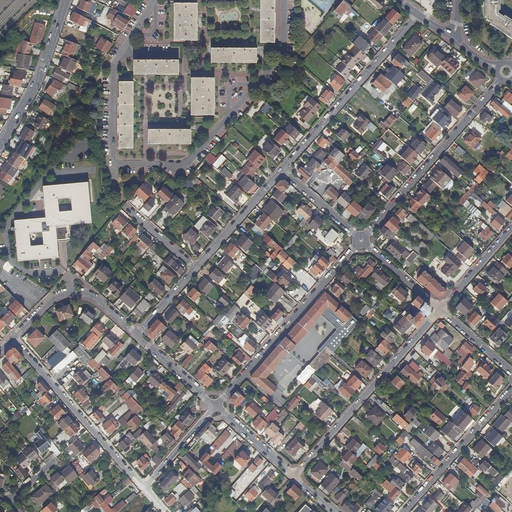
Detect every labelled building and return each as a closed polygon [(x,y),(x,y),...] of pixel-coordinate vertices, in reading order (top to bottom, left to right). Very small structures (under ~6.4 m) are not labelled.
[(81,0),(79,5),(78,4),(77,8),(88,13),(92,4),(81,0)] [(259,0),(260,8),(259,11),(259,28),(259,31),(259,42),(274,43),(274,0),(259,0)] [(369,0),(380,9),(384,4),(379,0),(369,0)] [(484,0),(484,17),(486,17),(486,20),(491,23),(490,24),(511,38),(511,22),(506,19),(503,17),(498,14),(498,10),(498,6),(498,1),(497,0),(484,0)] [(350,7),(343,1),(333,11),(341,17),(350,7)] [(123,13),(132,17),(137,6),(128,2),(123,13)] [(197,3),(174,3),(173,40),(197,41),(197,23),(197,20),(197,3)] [(111,11),(107,17),(113,20),(111,23),(123,31),(129,21),(122,17),(123,15),(118,12),(119,11),(113,9),(112,11),(111,11)] [(398,14),(392,9),(385,17),(385,18),(392,24),(395,21),(393,20),(398,14)] [(73,12),(70,19),(81,25),(79,30),(86,32),(92,21),(73,12)] [(392,24),(385,18),(375,29),(382,36),(392,24)] [(45,26),(35,23),(30,42),(33,43),(38,45),(39,40),(41,41),(45,26)] [(375,29),(367,37),(375,44),(382,36),(375,29)] [(409,43),(414,36),(418,40),(420,38),(415,33),(407,41),(409,43)] [(485,44),(489,40),(482,34),(478,39),(485,44)] [(359,36),(352,44),(355,46),(363,53),(369,45),(359,36)] [(414,36),(409,43),(403,49),(411,56),(422,43),(418,40),(414,36)] [(112,44),(101,37),(96,47),(102,50),(106,53),(112,44)] [(30,42),(23,40),(19,54),(29,55),(33,43),(30,42)] [(77,44),(67,40),(62,54),(65,56),(72,58),(77,44)] [(363,53),(355,46),(349,54),(357,61),(358,62),(360,59),(362,57),(364,59),(366,56),(363,53)] [(256,48),(211,48),(210,62),(221,62),(224,63),(242,63),(245,63),(256,63),(256,48)] [(446,57),(435,48),(426,58),(438,68),(440,65),(446,57)] [(349,54),(348,53),(341,61),(342,62),(350,69),(355,64),(357,61),(349,54)] [(29,55),(19,54),(16,68),(18,68),(24,69),(28,70),(30,56),(29,55)] [(410,64),(398,54),(391,62),(398,69),(403,64),(407,67),(410,64)] [(72,58),(65,56),(60,68),(71,73),(77,60),(72,58)] [(446,57),(440,65),(451,74),(459,65),(448,56),(446,57)] [(179,60),(133,60),(133,74),(144,74),(147,74),(164,74),(165,74),(168,74),(178,74),(179,60)] [(350,69),(342,62),(335,70),(346,79),(348,77),(347,75),(349,72),(351,70),(350,69)] [(389,70),(387,72),(384,77),(388,81),(392,83),(395,86),(401,79),(404,76),(393,66),(389,70)] [(17,72),(18,73),(16,81),(10,80),(9,85),(13,86),(20,87),(24,69),(18,68),(17,72)] [(61,71),(56,69),(53,76),(63,81),(65,78),(68,79),(70,76),(68,74),(68,73),(61,70),(61,71)] [(421,70),(417,74),(427,84),(431,79),(429,77),(421,70)] [(485,79),(477,72),(469,81),(477,88),(485,79)] [(384,77),(381,74),(373,84),(380,90),(388,81),(384,77)] [(345,82),(337,75),(330,84),(337,90),(345,82)] [(214,77),(191,77),(191,94),(191,97),(190,115),(214,115),(214,77)] [(54,79),(52,83),(46,92),(56,99),(63,90),(61,89),(63,84),(54,79)] [(392,83),(388,81),(380,90),(382,92),(386,88),(387,89),(392,83)] [(133,82),(119,82),(118,148),(133,148),(133,136),(133,133),(133,115),(133,112),(133,95),(133,91),(133,82)] [(441,88),(434,82),(421,96),(429,102),(441,88)] [(9,85),(3,84),(2,94),(12,95),(13,86),(9,85)] [(421,91),(415,86),(406,96),(412,101),(419,94),(421,91)] [(473,93),(465,86),(458,95),(465,102),(473,93)] [(325,91),(322,94),(320,97),(318,99),(325,105),(327,103),(334,95),(327,88),(325,91)] [(503,95),(505,97),(499,104),(511,114),(511,112),(511,106),(509,104),(511,100),(511,91),(509,89),(508,91),(507,91),(503,95)] [(0,97),(0,103),(2,103),(1,108),(0,107),(0,112),(6,114),(7,110),(10,110),(11,103),(13,103),(13,99),(0,97)] [(40,103),(42,104),(39,108),(49,114),(55,105),(44,98),(40,103)] [(311,98),(305,104),(315,113),(320,107),(311,98)] [(462,110),(451,100),(445,107),(455,117),(462,110)] [(494,100),(489,105),(497,111),(499,109),(502,112),(503,110),(509,116),(511,114),(499,104),(494,100)] [(267,103),(261,109),(265,113),(271,107),(267,103)] [(305,108),(303,110),(312,117),(315,113),(305,104),(303,106),(305,108)] [(409,109),(413,112),(417,107),(413,104),(409,109)] [(437,109),(429,118),(442,129),(445,126),(446,127),(451,122),(437,109)] [(303,110),(299,115),(307,122),(312,117),(303,110)] [(494,116),(487,110),(479,119),(484,123),(486,120),(488,122),(494,116)] [(37,118),(39,119),(35,126),(43,130),(49,120),(40,114),(37,118)] [(356,119),(358,121),(353,127),(360,133),(370,122),(361,114),(356,119)] [(395,118),(391,114),(383,123),(381,121),(378,124),(383,128),(380,131),(384,134),(387,131),(384,129),(386,127),(387,127),(395,118)] [(290,124),(284,131),(289,136),(292,138),(294,136),(296,137),(297,138),(301,134),(290,124)] [(441,132),(433,125),(425,133),(421,131),(419,134),(430,144),(433,141),(441,132)] [(503,129),(500,126),(494,134),(497,136),(503,129)] [(35,132),(26,127),(20,137),(28,143),(35,132)] [(342,127),(335,135),(343,142),(350,134),(342,127)] [(190,129),(148,129),(148,144),(157,144),(160,144),(178,144),(181,144),(191,144),(190,129)] [(284,131),(282,129),(273,140),(280,146),(285,141),(287,139),(289,136),(284,131)] [(387,131),(384,134),(380,139),(384,143),(392,133),(387,130),(387,131)] [(467,136),(463,141),(472,148),(472,147),(475,150),(480,144),(478,142),(481,138),(473,131),(468,137),(467,136)] [(329,146),(324,151),(329,155),(338,163),(344,155),(326,139),(326,140),(322,137),(317,143),(322,148),(324,146),(323,145),(325,143),(329,146)] [(427,145),(417,137),(409,147),(418,154),(419,155),(427,145)] [(383,142),(379,139),(371,148),(383,159),(386,156),(378,148),(383,142)] [(16,152),(25,158),(32,146),(23,141),(16,152)] [(270,141),(263,149),(273,158),(276,156),(275,155),(280,149),(270,141)] [(459,146),(455,150),(463,156),(466,152),(459,146)] [(418,154),(409,147),(400,156),(409,164),(418,154)] [(324,151),(320,148),(314,156),(317,159),(319,157),(321,159),(318,163),(321,165),(329,155),(324,151)] [(347,152),(349,154),(347,156),(354,162),(360,156),(350,148),(347,152)] [(254,150),(247,158),(250,160),(257,167),(264,158),(254,150)] [(499,150),(495,155),(501,160),(505,155),(499,150)] [(15,152),(14,151),(7,161),(7,162),(8,162),(15,152)] [(24,158),(15,152),(8,162),(17,169),(24,158)] [(225,158),(221,154),(212,165),(216,168),(225,158)] [(338,163),(329,155),(321,165),(317,169),(311,176),(305,183),(308,187),(315,179),(314,178),(323,167),(325,163),(333,170),(339,163),(338,163)] [(445,155),(440,161),(458,177),(463,171),(445,155)] [(24,158),(17,169),(18,169),(18,170),(26,159),(24,158)] [(266,160),(264,158),(257,167),(258,168),(259,168),(266,160)] [(318,163),(313,158),(306,166),(309,168),(306,171),(310,175),(313,172),(312,171),(315,167),(317,169),(321,165),(318,163)] [(257,167),(250,160),(240,171),(242,172),(250,180),(254,175),(253,174),(258,168),(257,167)] [(401,163),(398,167),(397,168),(404,175),(411,168),(403,161),(401,163)] [(2,169),(2,170),(12,177),(18,169),(17,169),(8,162),(7,162),(2,169)] [(333,170),(334,171),(344,179),(343,180),(347,184),(339,193),(330,186),(325,192),(333,199),(329,204),(331,207),(337,200),(344,192),(356,178),(349,173),(339,163),(333,170)] [(382,165),(377,171),(383,176),(388,181),(393,176),(393,177),(397,172),(387,163),(384,167),(382,165)] [(372,171),(364,164),(355,174),(362,180),(367,174),(368,175),(372,171)] [(474,171),(478,175),(477,177),(474,180),(479,184),(489,172),(480,164),(474,171)] [(223,167),(220,171),(229,179),(232,176),(223,167)] [(301,167),(297,171),(304,177),(301,180),(305,183),(311,176),(310,175),(306,171),(301,167)] [(439,168),(430,178),(437,184),(442,189),(451,179),(439,168)] [(12,177),(2,170),(0,173),(0,178),(14,187),(18,181),(12,177)] [(242,172),(237,178),(240,181),(238,183),(247,191),(255,183),(250,180),(242,172)] [(393,177),(393,176),(388,181),(390,182),(398,173),(397,172),(393,177)] [(437,184),(430,178),(421,189),(428,195),(437,184)] [(194,186),(187,179),(180,186),(181,187),(189,192),(194,186)] [(280,181),(275,186),(278,189),(287,196),(293,189),(289,186),(290,185),(285,181),(280,181)] [(45,217),(14,220),(16,242),(16,245),(18,261),(39,259),(40,259),(59,257),(59,256),(57,241),(57,239),(56,226),(67,225),(69,225),(92,223),(88,182),(43,186),(45,217)] [(143,183),(135,192),(145,201),(146,199),(151,193),(153,192),(143,183)] [(243,191),(235,184),(226,195),(236,203),(238,201),(236,199),(243,191)] [(386,184),(379,191),(387,198),(395,189),(390,185),(389,186),(386,184)] [(476,188),(472,185),(467,192),(470,195),(476,188)] [(163,187),(157,193),(167,203),(173,196),(163,187)] [(287,196),(278,189),(270,199),(272,200),(284,211),(287,213),(290,210),(281,203),(287,196)] [(417,195),(414,199),(421,205),(421,206),(426,200),(428,202),(431,198),(428,195),(421,189),(416,194),(417,195)] [(344,192),(337,200),(346,209),(353,200),(344,192)] [(470,196),(469,197),(480,205),(481,204),(494,216),(496,214),(498,215),(498,214),(473,192),(470,196)] [(470,196),(465,193),(457,202),(461,206),(462,205),(469,197),(470,196)] [(184,203),(175,196),(166,206),(175,214),(184,203)] [(412,198),(408,203),(412,206),(410,209),(414,213),(421,205),(414,199),(412,198)] [(150,199),(148,201),(143,207),(149,211),(155,204),(150,199)] [(265,208),(267,210),(264,213),(272,220),(275,222),(284,211),(272,200),(265,208)] [(467,200),(463,205),(477,217),(482,213),(467,200)] [(363,208),(356,202),(348,211),(355,217),(358,214),(363,208)] [(368,203),(363,208),(358,214),(361,217),(362,216),(366,219),(375,209),(368,203)] [(223,211),(216,204),(207,214),(215,221),(220,215),(219,215),(223,211)] [(303,204),(296,211),(304,218),(299,224),(302,227),(309,219),(314,213),(311,211),(306,206),(303,204)] [(500,208),(498,210),(508,219),(511,215),(511,208),(507,204),(502,209),(500,208)] [(175,214),(166,206),(163,209),(167,213),(168,211),(173,216),(175,214)] [(400,208),(396,213),(403,220),(407,214),(400,208)] [(446,210),(443,214),(449,219),(453,216),(446,210)] [(256,220),(257,221),(254,224),(263,231),(272,220),(264,213),(261,216),(260,215),(256,220)] [(411,214),(406,218),(431,241),(434,237),(435,236),(431,232),(411,214)] [(127,222),(119,215),(112,224),(120,230),(127,222)] [(323,222),(317,215),(309,224),(316,231),(323,222)] [(505,221),(498,215),(490,224),(497,230),(505,221)] [(203,216),(194,226),(207,237),(212,232),(211,231),(215,226),(203,216)] [(392,232),(396,235),(413,251),(418,255),(420,253),(427,246),(422,241),(418,246),(404,234),(399,229),(400,228),(397,225),(399,223),(392,216),(384,225),(387,228),(392,232)] [(480,220),(477,224),(479,226),(480,225),(484,229),(487,226),(480,220)] [(129,224),(127,222),(120,230),(122,232),(123,231),(129,224)] [(444,226),(440,222),(431,232),(435,236),(437,234),(444,226)] [(129,223),(129,224),(123,231),(131,238),(137,231),(129,223)] [(383,226),(379,231),(387,238),(392,232),(387,228),(386,229),(383,226)] [(187,233),(187,232),(183,236),(192,244),(199,236),(191,229),(187,233)] [(339,234),(332,229),(324,238),(330,244),(333,240),(336,237),(339,234)] [(483,230),(478,235),(485,241),(488,237),(489,238),(494,233),(488,229),(486,232),(483,230)] [(266,233),(261,238),(275,250),(269,256),(273,260),(276,256),(282,250),(279,247),(280,246),(266,233)] [(139,237),(142,240),(138,244),(147,252),(150,249),(150,248),(154,244),(142,234),(139,237)] [(244,234),(236,243),(246,251),(254,243),(250,239),(247,236),(246,236),(244,234)] [(435,236),(434,237),(443,244),(445,241),(437,234),(435,236)] [(139,237),(136,235),(127,246),(129,248),(139,237)] [(434,237),(431,241),(427,246),(420,253),(425,258),(428,255),(425,253),(435,242),(442,248),(444,246),(443,244),(434,237)] [(157,240),(154,244),(150,248),(155,252),(161,244),(157,240)] [(405,250),(394,240),(386,248),(394,255),(394,254),(398,258),(405,250)] [(101,248),(93,241),(80,257),(82,259),(85,256),(89,260),(93,255),(90,252),(94,247),(97,250),(100,258),(102,260),(108,254),(105,252),(101,248)] [(464,241),(456,250),(459,253),(456,256),(464,263),(471,255),(470,254),(471,253),(474,250),(464,241)] [(239,249),(231,243),(224,251),(232,257),(239,249)] [(330,248),(328,251),(332,256),(333,256),(336,253),(330,248)] [(282,250),(276,256),(284,263),(283,264),(288,269),(295,261),(282,250)] [(418,255),(413,251),(406,259),(411,264),(415,258),(416,258),(418,255)] [(322,256),(318,252),(313,257),(318,262),(322,256)] [(511,265),(511,257),(508,253),(499,263),(505,269),(507,266),(509,268),(511,265)] [(443,260),(448,264),(441,272),(447,277),(454,270),(455,271),(457,269),(461,264),(449,254),(443,260)] [(169,256),(164,261),(180,275),(184,270),(177,264),(174,261),(169,256)] [(225,256),(218,265),(226,273),(234,264),(225,256)] [(322,256),(318,262),(317,262),(324,269),(330,263),(322,256)] [(314,266),(313,268),(310,270),(310,271),(316,277),(319,274),(324,269),(317,262),(313,258),(310,262),(314,266)] [(366,262),(368,264),(359,274),(357,272),(355,275),(362,282),(374,269),(373,268),(376,264),(370,258),(366,262)] [(499,263),(497,262),(486,274),(497,284),(507,271),(505,269),(499,263)] [(252,269),(254,271),(248,277),(251,279),(254,282),(263,272),(264,271),(256,264),(252,269)] [(112,273),(102,265),(95,274),(104,282),(112,273)] [(420,276),(417,279),(436,296),(443,295),(447,291),(420,267),(416,272),(420,276)] [(175,276),(167,269),(161,275),(169,283),(175,276)] [(224,276),(216,269),(210,276),(218,283),(224,276)] [(377,269),(371,276),(384,287),(390,280),(381,271),(380,272),(377,269)] [(270,270),(266,275),(275,283),(279,286),(282,283),(286,286),(292,279),(284,272),(285,272),(282,270),(277,276),(270,270)] [(353,278),(346,272),(341,278),(347,284),(353,278)] [(200,282),(201,283),(198,286),(207,294),(214,286),(204,277),(200,282)] [(155,279),(148,286),(159,295),(165,288),(155,279)] [(251,279),(246,284),(247,285),(242,291),(245,293),(251,285),(254,282),(251,279)] [(123,288),(114,280),(108,287),(113,291),(111,292),(116,297),(118,295),(117,294),(123,288)] [(334,286),(335,286),(331,291),(338,296),(345,288),(338,282),(334,286)] [(486,289),(479,282),(473,290),(480,296),(482,294),(484,291),(486,289)] [(279,286),(275,283),(264,295),(275,304),(285,292),(279,286)] [(135,289),(131,285),(120,298),(132,308),(141,298),(133,291),(135,289)] [(256,288),(251,285),(245,293),(244,294),(247,296),(249,293),(252,295),(254,292),(253,292),(256,288)] [(397,285),(391,292),(402,302),(408,294),(397,285)] [(201,294),(194,288),(187,295),(194,301),(201,294)] [(150,292),(146,296),(151,301),(153,300),(154,300),(156,297),(150,292)] [(334,300),(326,293),(308,312),(316,319),(328,306),(334,300)] [(231,301),(224,294),(219,300),(226,306),(231,301)] [(498,294),(495,297),(490,303),(499,311),(507,301),(498,294)] [(411,303),(420,310),(413,318),(404,311),(401,314),(403,316),(412,323),(417,328),(430,314),(429,307),(417,296),(411,303)] [(150,305),(143,299),(134,311),(140,316),(141,316),(143,314),(144,315),(146,312),(145,311),(150,305)] [(473,307),(464,299),(456,308),(462,313),(463,312),(466,314),(473,307)] [(16,300),(9,307),(17,315),(24,308),(16,300)] [(194,310),(183,300),(177,307),(184,314),(186,312),(189,315),(194,310)] [(334,300),(328,306),(343,319),(348,313),(334,300)] [(69,304),(56,310),(60,321),(74,315),(69,304)] [(240,309),(235,304),(225,315),(225,316),(231,321),(239,311),(240,309)] [(370,308),(366,304),(359,312),(364,316),(370,308)] [(166,316),(172,309),(169,307),(163,313),(166,316)] [(492,313),(484,307),(482,310),(489,316),(492,313)] [(96,315),(86,308),(80,317),(90,324),(96,315)] [(285,311),(280,308),(271,318),(279,325),(285,319),(281,316),(285,311)] [(179,314),(174,309),(165,319),(171,324),(179,314)] [(16,316),(10,310),(1,319),(6,324),(7,325),(16,316)] [(388,319),(393,315),(388,310),(383,315),(388,319)] [(243,314),(239,311),(231,321),(232,322),(234,320),(236,322),(239,319),(236,317),(238,315),(240,317),(243,314)] [(482,317),(475,311),(467,320),(469,322),(468,323),(469,325),(471,323),(474,326),(482,317)] [(209,313),(205,316),(216,326),(225,316),(225,315),(221,312),(216,319),(209,313)] [(316,319),(308,312),(251,377),(261,386),(264,383),(260,380),(263,376),(265,378),(289,351),(290,352),(308,332),(307,331),(316,319)] [(352,316),(348,313),(343,319),(343,320),(346,322),(352,316)] [(492,313),(489,316),(483,323),(492,331),(501,321),(492,313)] [(236,317),(239,319),(236,322),(243,329),(251,321),(243,314),(240,317),(238,315),(236,317)] [(257,317),(253,321),(256,323),(264,331),(273,321),(264,314),(260,319),(257,317)] [(412,323),(403,316),(396,323),(405,331),(412,323)] [(165,326),(158,319),(149,330),(149,335),(154,339),(162,329),(165,326)] [(97,322),(90,330),(93,332),(83,343),(88,348),(89,346),(90,348),(106,330),(97,322)] [(74,339),(61,326),(49,338),(60,350),(62,352),(75,340),(74,339)] [(397,336),(386,326),(379,334),(385,339),(391,344),(397,336)] [(342,327),(334,335),(342,342),(349,333),(342,327)] [(507,336),(499,328),(490,339),(498,346),(507,336)] [(45,337),(37,329),(28,339),(36,346),(45,337)] [(450,337),(441,329),(432,340),(441,347),(450,337)] [(180,339),(170,330),(162,339),(172,348),(180,339)] [(119,340),(110,332),(102,340),(111,349),(116,344),(119,340)] [(215,335),(211,332),(206,337),(209,340),(210,341),(215,335)] [(239,339),(241,341),(240,343),(244,347),(246,349),(247,347),(251,352),(257,345),(245,334),(241,338),(241,337),(239,339)] [(342,342),(334,335),(327,344),(334,351),(342,342)] [(197,346),(188,338),(180,346),(189,354),(190,354),(191,352),(194,350),(197,346)] [(389,343),(385,339),(375,350),(382,357),(392,346),(391,344),(390,344),(389,343)] [(444,348),(452,341),(450,339),(442,346),(444,348)] [(116,344),(117,344),(109,352),(113,356),(120,348),(121,349),(125,345),(120,340),(120,341),(119,340),(116,344)] [(209,340),(208,342),(204,346),(208,350),(210,349),(213,352),(217,348),(210,341),(209,340)] [(435,348),(427,341),(421,349),(425,353),(424,354),(426,356),(427,354),(429,356),(435,348)] [(465,342),(460,348),(465,353),(458,362),(462,365),(469,357),(471,355),(470,355),(476,348),(474,346),(472,348),(465,342)] [(333,351),(326,345),(309,364),(292,383),(300,390),(316,370),(317,371),(333,351)] [(15,348),(12,348),(4,354),(11,363),(14,361),(16,363),(23,357),(15,348)] [(237,350),(236,349),(231,355),(234,358),(233,359),(240,364),(245,359),(248,362),(251,358),(239,348),(237,350)] [(142,358),(132,349),(118,365),(123,370),(130,361),(135,365),(142,358)] [(62,352),(60,350),(48,361),(54,368),(61,361),(67,356),(62,352)] [(107,354),(103,350),(94,359),(98,363),(101,360),(105,356),(107,354)] [(382,359),(371,350),(365,357),(374,365),(377,361),(379,362),(382,359)] [(73,351),(67,356),(61,361),(66,365),(77,356),(73,351)] [(190,354),(189,354),(181,364),(185,367),(194,358),(190,354)] [(105,356),(101,360),(106,365),(110,361),(105,356)] [(462,366),(461,366),(459,368),(470,378),(473,374),(469,371),(473,365),(471,363),(473,360),(469,357),(462,366)] [(93,358),(90,361),(98,370),(99,370),(102,367),(98,363),(93,358)] [(231,364),(224,358),(215,368),(223,376),(227,371),(226,370),(231,364)] [(484,362),(481,359),(476,365),(479,367),(483,362),(484,362)] [(9,361),(2,367),(15,382),(22,376),(17,371),(9,361)] [(66,365),(61,361),(54,368),(53,368),(57,373),(66,365)] [(90,361),(88,363),(96,372),(98,370),(90,361)] [(362,361),(355,368),(366,377),(368,374),(367,373),(371,369),(362,361)] [(410,361),(407,364),(416,372),(419,369),(410,361)] [(483,362),(479,367),(476,370),(486,378),(492,372),(489,369),(490,368),(483,362)] [(199,371),(195,376),(208,386),(213,381),(203,372),(207,367),(204,364),(198,371),(199,371)] [(158,369),(153,365),(147,372),(151,376),(155,371),(158,369)] [(406,365),(400,372),(406,378),(409,374),(410,373),(412,375),(415,372),(406,365)] [(99,370),(101,372),(99,374),(107,382),(112,377),(110,375),(103,368),(102,367),(99,370)] [(143,371),(138,367),(130,376),(136,382),(143,374),(142,373),(143,373),(142,372),(143,371)] [(75,374),(73,376),(81,385),(88,378),(80,369),(76,373),(75,374)] [(151,376),(148,380),(157,388),(159,386),(163,382),(164,380),(159,376),(158,375),(159,374),(155,371),(151,376)] [(461,371),(455,378),(462,384),(465,380),(463,378),(466,375),(461,371)] [(30,375),(27,372),(22,376),(25,380),(28,377),(30,375)] [(75,374),(72,372),(63,380),(66,383),(73,376),(75,374)] [(505,380),(496,372),(488,382),(495,389),(501,382),(502,383),(505,380)] [(436,377),(438,378),(431,385),(436,389),(439,386),(441,388),(447,382),(446,381),(448,380),(440,373),(436,377)] [(362,382),(354,375),(347,383),(355,391),(362,382)] [(260,380),(264,383),(261,386),(271,395),(277,388),(265,378),(263,376),(260,380)] [(397,376),(391,382),(398,389),(405,382),(397,376)] [(112,377),(107,382),(100,388),(105,394),(112,387),(117,392),(122,388),(121,386),(112,377)] [(37,384),(40,387),(38,389),(40,392),(36,394),(40,399),(50,390),(42,380),(37,384)] [(104,383),(102,380),(96,385),(98,388),(104,383)] [(329,381),(326,385),(327,385),(332,390),(335,387),(329,381)] [(163,382),(159,386),(173,397),(178,392),(184,385),(180,382),(173,390),(163,382)] [(354,391),(345,383),(338,390),(348,399),(354,391)] [(447,384),(446,384),(440,391),(443,393),(448,386),(447,384)] [(86,390),(83,387),(75,394),(81,401),(88,395),(85,391),(86,390)] [(51,389),(50,390),(40,399),(38,400),(42,405),(46,401),(48,403),(48,404),(53,400),(49,396),(54,392),(51,389)] [(173,397),(175,399),(172,402),(165,410),(169,414),(176,405),(178,407),(181,405),(178,402),(185,394),(182,391),(180,394),(178,392),(173,397)] [(230,398),(231,400),(232,403),(240,410),(248,401),(241,395),(241,394),(240,392),(239,393),(237,391),(230,398)] [(133,397),(132,398),(137,403),(141,399),(136,393),(133,397)] [(90,398),(88,395),(81,401),(83,403),(88,398),(90,398)] [(131,397),(125,402),(132,410),(130,412),(130,411),(123,417),(124,418),(128,422),(135,415),(143,409),(143,408),(141,407),(137,403),(132,398),(131,397)] [(295,397),(289,404),(290,404),(287,408),(290,410),(293,407),(296,403),(298,400),(296,398),(295,397)] [(92,402),(88,398),(83,403),(83,404),(86,407),(92,402)] [(318,405),(321,408),(315,415),(324,423),(334,412),(322,401),(318,405)] [(419,401),(416,405),(422,410),(425,407),(419,401)] [(153,405),(149,402),(143,408),(143,409),(146,412),(153,405)] [(261,409),(252,402),(246,409),(250,413),(249,414),(254,418),(261,409)] [(58,404),(51,411),(59,419),(66,413),(58,404)] [(475,406),(473,404),(468,410),(474,416),(480,409),(475,405),(475,406)] [(103,405),(92,414),(99,421),(101,423),(106,419),(99,412),(104,407),(103,405)] [(25,406),(19,411),(22,415),(25,412),(28,416),(31,413),(25,406)] [(375,407),(367,416),(377,424),(384,416),(375,407)] [(417,411),(412,407),(402,418),(405,421),(409,425),(412,422),(410,420),(412,417),(414,419),(415,418),(417,416),(415,414),(417,411)] [(188,410),(187,411),(195,418),(196,417),(188,410)] [(279,415),(273,410),(265,419),(270,424),(279,415)] [(446,418),(437,410),(430,417),(439,426),(446,418)] [(17,419),(22,415),(17,411),(13,415),(17,419)] [(195,418),(187,411),(179,420),(185,425),(187,424),(189,426),(195,418)] [(397,414),(393,418),(401,426),(402,426),(405,421),(402,418),(397,414)] [(73,422),(67,415),(58,423),(64,430),(65,430),(73,422)] [(135,415),(128,422),(127,423),(130,426),(129,426),(132,430),(141,422),(135,415)] [(497,419),(491,427),(494,429),(500,435),(511,422),(504,416),(502,415),(498,420),(497,419)] [(267,424),(259,416),(253,423),(261,431),(267,424)] [(116,421),(112,417),(103,425),(110,434),(119,426),(115,421),(116,421)] [(455,420),(452,423),(462,431),(469,422),(463,417),(458,422),(455,420)] [(414,419),(412,422),(415,425),(418,427),(421,423),(415,418),(414,419)] [(153,425),(149,421),(144,426),(148,429),(153,425)] [(179,421),(172,429),(174,430),(169,435),(175,440),(186,427),(179,421)] [(452,423),(450,421),(441,431),(452,441),(458,434),(458,435),(462,431),(452,423)] [(74,422),(73,422),(65,430),(71,437),(80,429),(74,422)] [(212,424),(209,422),(195,438),(198,440),(205,432),(211,426),(212,424)] [(296,426),(300,431),(304,426),(300,422),(296,426)] [(412,422),(409,425),(406,429),(405,430),(408,433),(409,432),(408,431),(411,427),(412,428),(415,425),(412,422)] [(280,429),(272,423),(265,431),(272,438),(280,429)] [(211,426),(205,432),(213,440),(219,433),(216,431),(211,426)] [(440,434),(431,426),(424,433),(433,441),(440,434)] [(43,435),(46,433),(43,429),(41,427),(39,429),(40,431),(36,433),(40,439),(34,443),(42,453),(51,446),(43,435)] [(126,435),(128,436),(119,444),(124,450),(139,437),(146,431),(144,429),(142,430),(141,429),(133,436),(129,432),(126,435)] [(490,432),(487,435),(496,444),(502,437),(501,436),(500,435),(494,429),(491,433),(490,432)] [(146,431),(139,437),(149,448),(150,447),(154,444),(157,441),(147,430),(146,431)] [(231,434),(226,430),(213,445),(217,448),(218,449),(231,434)] [(408,434),(405,430),(396,440),(401,445),(405,441),(403,439),(408,434)] [(163,436),(166,439),(163,443),(169,448),(176,441),(175,440),(169,435),(167,432),(163,436)] [(284,437),(278,432),(271,440),(276,445),(277,444),(280,440),(281,441),(284,437)] [(305,445),(296,437),(285,449),(293,456),(300,448),(302,449),(305,445)] [(414,438),(410,441),(417,447),(416,449),(419,452),(417,454),(419,455),(425,448),(414,438)] [(77,439),(68,446),(76,456),(85,448),(77,439)] [(361,445),(354,439),(346,447),(349,451),(353,454),(361,445)] [(242,444),(237,440),(222,457),(227,462),(242,444)] [(481,440),(473,450),(482,458),(487,452),(491,448),(481,440)] [(444,451),(434,442),(429,449),(439,457),(444,451)] [(385,448),(380,443),(374,449),(380,454),(385,448)] [(154,444),(150,447),(157,453),(158,454),(161,450),(154,444)] [(100,453),(93,445),(83,453),(90,462),(100,453)] [(205,465),(202,468),(208,474),(212,478),(222,467),(219,463),(217,462),(213,466),(207,461),(211,456),(217,448),(213,445),(200,460),(205,465)] [(35,459),(38,456),(30,446),(23,453),(30,461),(34,457),(35,459)] [(404,447),(396,456),(404,462),(411,454),(404,447)] [(423,458),(426,455),(431,460),(437,465),(437,466),(441,462),(425,448),(419,455),(423,458)] [(242,451),(235,459),(243,467),(251,459),(247,456),(242,451)] [(353,454),(349,451),(342,459),(343,460),(350,465),(357,457),(353,454)] [(157,453),(154,457),(160,462),(163,459),(158,454),(157,453)] [(186,460),(195,469),(193,471),(202,479),(208,474),(202,468),(197,463),(187,453),(183,458),(186,461),(186,460)] [(17,462),(23,469),(30,463),(23,454),(16,460),(17,462)] [(395,454),(392,456),(400,463),(402,465),(404,462),(396,456),(395,454)] [(380,458),(376,455),(367,466),(370,469),(380,458)] [(143,456),(138,461),(141,464),(139,466),(142,470),(150,464),(143,456)] [(392,456),(389,460),(396,467),(400,463),(392,456)] [(263,461),(258,457),(248,468),(253,473),(259,465),(260,465),(263,461)] [(465,461),(463,459),(457,466),(464,472),(469,467),(470,468),(469,468),(475,474),(479,470),(477,468),(475,466),(472,463),(471,464),(466,460),(465,461)] [(343,460),(340,462),(351,471),(353,469),(350,465),(343,460)] [(484,460),(479,466),(486,472),(487,470),(494,477),(498,472),(484,460)] [(78,475),(83,471),(76,461),(71,464),(78,475)] [(181,461),(178,464),(184,470),(187,466),(181,461)] [(328,469),(320,462),(311,472),(319,479),(328,469)] [(415,466),(415,467),(412,470),(417,474),(420,471),(423,468),(418,463),(415,466)] [(19,477),(24,472),(19,466),(13,470),(19,477)] [(68,484),(77,476),(70,466),(60,474),(65,480),(68,484)] [(402,473),(400,476),(407,482),(410,480),(413,477),(412,476),(413,475),(404,467),(401,471),(400,472),(402,473)] [(89,469),(80,476),(89,486),(91,484),(93,486),(99,480),(91,470),(90,471),(89,469)] [(193,471),(189,469),(183,476),(190,483),(194,486),(202,479),(193,471)] [(353,469),(351,471),(360,480),(363,477),(353,469)] [(179,476),(172,471),(160,484),(167,490),(179,476)] [(56,487),(65,480),(60,474),(58,472),(50,479),(56,487)] [(275,477),(271,473),(260,486),(265,490),(267,487),(267,486),(275,477)] [(451,473),(444,480),(452,487),(459,480),(451,473)] [(326,478),(327,480),(322,485),(330,492),(335,486),(339,481),(330,474),(326,478)] [(504,477),(500,474),(493,482),(497,486),(504,477)] [(391,482),(390,483),(395,488),(399,491),(400,490),(400,491),(403,487),(402,487),(405,484),(398,478),(396,480),(394,478),(390,482),(391,482)] [(105,479),(102,482),(107,487),(110,484),(105,479)] [(386,479),(382,484),(391,492),(388,495),(394,500),(400,493),(395,488),(390,483),(386,479)] [(44,500),(53,493),(45,484),(30,497),(37,504),(44,499),(44,500)] [(303,492),(294,484),(287,492),(296,500),(303,492)] [(479,485),(476,488),(485,496),(488,492),(479,485)] [(269,486),(262,494),(271,502),(278,495),(273,491),(274,490),(269,486)] [(258,493),(252,487),(245,495),(251,501),(258,493)] [(373,491),(375,493),(365,505),(370,509),(382,495),(375,488),(373,491)] [(95,497),(95,498),(100,505),(104,501),(110,496),(109,494),(103,499),(100,495),(106,490),(105,489),(98,495),(95,497)] [(339,494),(338,493),(335,497),(340,502),(344,498),(349,492),(348,490),(346,489),(344,490),(342,491),(339,494)] [(438,490),(433,496),(439,501),(444,496),(438,490)] [(194,498),(188,491),(179,499),(185,506),(194,498)] [(199,491),(196,494),(201,500),(204,497),(199,491)] [(104,501),(100,505),(106,511),(118,511),(124,507),(129,503),(137,496),(134,493),(124,501),(123,500),(112,510),(106,503),(108,501),(108,500),(107,499),(104,501)] [(140,493),(137,496),(129,503),(131,506),(143,496),(140,493)] [(173,493),(165,499),(170,506),(176,500),(174,497),(175,496),(173,493)] [(382,494),(382,495),(370,509),(369,510),(371,511),(384,511),(389,507),(390,509),(387,511),(397,511),(399,510),(399,509),(393,504),(382,494)] [(200,501),(197,497),(188,504),(192,508),(195,505),(200,501)] [(474,502),(473,500),(469,505),(472,508),(475,511),(481,504),(483,501),(478,497),(474,502)] [(492,501),(493,502),(489,506),(496,511),(497,511),(506,502),(501,498),(499,500),(496,497),(492,501)] [(339,504),(342,507),(346,511),(355,511),(362,506),(357,502),(354,506),(344,498),(340,502),(339,504)] [(431,511),(438,505),(430,498),(422,508),(426,511),(431,511)] [(97,510),(101,507),(95,499),(87,506),(84,508),(86,511),(93,506),(97,510)] [(178,500),(173,505),(178,511),(179,511),(185,508),(178,500)] [(50,502),(41,511),(54,511),(57,510),(50,502)] [(143,511),(147,509),(141,503),(135,509),(136,510),(137,511),(143,511)] [(469,505),(466,503),(458,511),(468,511),(472,508),(469,505)]
